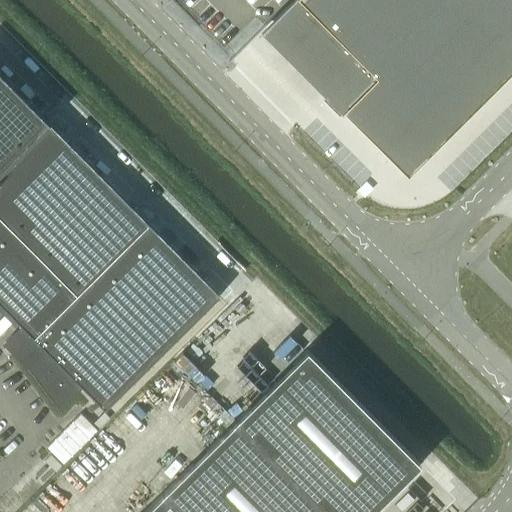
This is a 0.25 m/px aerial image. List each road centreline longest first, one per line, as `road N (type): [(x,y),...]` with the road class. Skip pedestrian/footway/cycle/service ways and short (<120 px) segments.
road 1 (unclassified): [(403,273),(129,0)]
road 2 (unclassified): [(511,383),(403,273)]
road 3 (unclassified): [(403,273),(511,166)]
